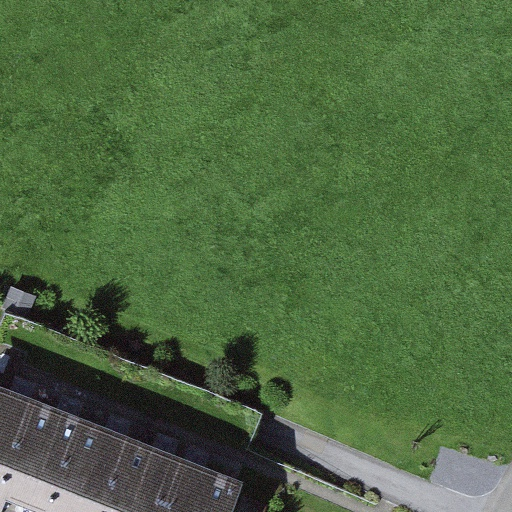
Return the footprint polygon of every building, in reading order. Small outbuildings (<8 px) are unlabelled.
[(242,480),(266,417),(0,313),(0,387),(34,400),(81,418),(131,438),(180,457),(242,480)] [(0,487),(34,400),(0,387),(0,487)] [(0,487),(0,511),(45,511),(81,418),(34,400),(0,487)] [(45,511),(102,511),(131,438),(81,418),(45,511)] [(102,511),(158,511),(180,457),(131,438),(102,511)] [(229,511),(242,480),(180,457),(158,511),(229,511)]
